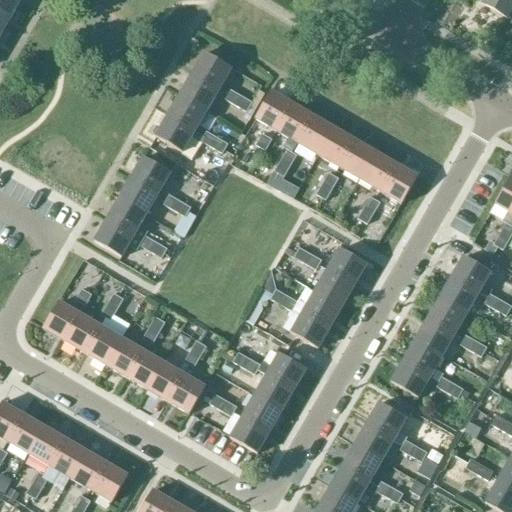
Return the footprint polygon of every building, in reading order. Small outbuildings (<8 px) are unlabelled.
[(0,0),(0,2),(15,12),(21,0),(0,0)] [(511,0),(484,0),(482,6),(506,20),(511,8),(511,0)] [(0,31),(2,33),(15,12),(0,2),(0,31)] [(192,76),(220,92),(232,71),(205,55),(192,76)] [(208,114),(220,92),(192,76),(180,98),(208,114)] [(231,92),(225,101),(236,108),(242,98),(231,92)] [(275,133),(290,106),(271,94),(255,121),(275,133)] [(195,135),(196,134),(208,114),(180,98),(168,119),(195,135)] [(242,98),(236,108),(247,114),(250,110),(253,105),(242,98)] [(296,145),(312,118),(290,106),(275,133),(288,141),(283,151),(286,153),(290,155),(296,145)] [(317,157),(333,130),(312,118),(296,145),(317,157)] [(156,140),(183,156),(195,135),(168,119),(156,140)] [(338,170),(354,143),(333,130),(317,157),(338,170)] [(206,134),(200,144),(211,150),(217,141),(206,134)] [(272,142),(262,136),(256,147),(266,153),(272,142)] [(217,141),(211,150),(222,157),(225,152),(228,147),(217,141)] [(359,182),(375,155),(354,143),(338,170),(359,182)] [(256,151),(250,161),(257,166),(263,155),(256,151)] [(286,153),(280,163),(291,169),(296,159),(290,155),(286,153)] [(380,194),(396,167),(375,155),(359,182),(380,194)] [(131,182),(158,197),(171,176),(143,160),(131,182)] [(280,163),(275,173),(284,179),(291,169),(280,163)] [(380,194),(401,206),(417,179),(396,167),(380,194)] [(329,175),(323,186),(332,191),(339,181),(329,175)] [(510,180),(495,207),(507,214),(502,224),(504,225),(511,229),(511,226),(511,180),(511,179),(510,180)] [(146,219),(158,197),(131,182),(119,203),(146,219)] [(323,186),(316,197),(326,202),(332,191),(323,186)] [(169,197),(163,206),(172,212),(178,202),(169,197)] [(371,199),(364,210),(374,216),(380,205),(371,199)] [(178,202),(172,212),(180,217),(183,212),(186,207),(178,202)] [(119,203),(106,224),(142,245),(140,248),(151,254),(156,245),(146,238),(149,234),(140,229),(146,219),(119,203)] [(364,210),(358,221),(368,226),(374,216),(364,210)] [(106,224),(94,245),(121,261),(129,247),(138,252),(140,248),(142,245),(106,224)] [(504,225),(498,236),(508,241),(511,233),(511,229),(504,225)] [(490,244),(485,253),(493,258),(498,250),(501,252),(508,241),(498,236),(493,246),(490,244)] [(156,245),(151,254),(162,261),(164,257),(167,252),(167,251),(156,245)] [(308,255),(326,266),(332,256),(314,245),(308,255)] [(299,251),(294,260),(304,267),(310,257),(299,251)] [(327,273),(354,289),(366,267),(339,252),(327,273)] [(310,257),(304,267),(315,273),(320,263),(310,257)] [(462,260),(450,281),(487,302),(489,297),(492,293),(483,288),(490,276),(462,260)] [(342,310),(354,289),(327,273),(315,294),(342,310)] [(271,274),(260,291),(262,292),(272,298),(275,292),(271,274)] [(450,281),(438,302),(466,318),(472,307),(481,312),(483,307),(487,302),(450,281)] [(260,291),(242,322),(243,323),(253,329),(262,313),(261,305),(262,305),(270,302),(272,298),(262,292),(260,291)] [(81,292),(75,303),(84,308),(91,298),(81,292)] [(272,298),(270,302),(281,308),(286,299),(275,292),(272,298)] [(315,294),(303,315),(330,331),(342,310),(315,294)] [(114,297),(108,308),(117,313),(123,302),(114,297)] [(487,302),(483,307),(494,314),(500,303),(489,297),(487,302)] [(286,299),(281,308),(291,314),(294,310),(297,305),(286,299)] [(454,339),(466,318),(438,302),(426,323),(454,339)] [(500,303),(494,314),(505,320),(511,309),(500,303)] [(62,344),(78,316),(59,305),(43,332),(62,344)] [(108,308),(101,318),(105,320),(111,324),(117,313),(108,308)] [(291,314),(289,319),(298,324),(291,337),(318,352),(330,331),(303,315),(294,310),(291,314)] [(83,356),(99,329),(78,316),(62,344),(83,356)] [(114,325),(111,324),(105,320),(100,329),(99,329),(83,356),(104,368),(120,341),(109,334),(114,325)] [(155,320),(148,331),(158,336),(164,326),(155,320)] [(441,360),(454,339),(426,323),(414,344),(441,360)] [(148,331),(142,342),(146,344),(152,347),(158,336),(148,331)] [(465,338),(460,348),(470,354),(476,344),(465,338)] [(126,380),(141,353),(120,341),(104,368),(126,380)] [(141,353),(126,380),(147,392),(162,365),(150,358),(155,349),(152,347),(146,344),(141,353)] [(414,344),(401,365),(429,381),(438,386),(441,380),(443,377),(435,372),(441,360),(414,344)] [(476,344),(470,354),(481,360),(487,350),(476,344)] [(197,345),(190,355),(200,361),(206,350),(197,345)] [(190,355),(184,366),(189,369),(193,371),(200,361),(190,355)] [(239,356),(233,366),(244,372),(249,362),(239,356)] [(260,369),(258,372),(266,377),(294,393),(306,373),(278,357),(271,370),(262,365),(260,369)] [(249,362),(244,372),(255,378),(255,377),(258,373),(258,372),(260,369),(249,362)] [(183,377),(162,365),(147,392),(168,405),(183,377)] [(418,401),(429,381),(401,365),(390,385),(418,401)] [(205,390),(191,382),(196,373),(193,371),(189,369),(183,377),(168,405),(189,417),(205,390)] [(282,414),(294,393),(266,377),(254,398),(282,414)] [(438,386),(436,389),(447,395),(452,386),(441,380),(438,386)] [(452,386),(447,395),(458,402),(463,392),(452,386)] [(215,398),(209,407),(220,413),(225,404),(215,398)] [(269,436),(282,414),(254,398),(242,419),(269,436)] [(225,404),(220,413),(231,420),(236,410),(225,404)] [(7,445),(23,418),(2,405),(0,407),(0,440),(7,445)] [(377,407),(365,428),(393,444),(402,449),(405,443),(407,440),(398,435),(405,422),(377,407)] [(491,426),(502,433),(507,424),(496,417),(495,420),(491,426)] [(23,418),(7,445),(28,457),(44,430),(23,418)] [(257,457),(269,436),(242,419),(230,440),(257,457)] [(511,426),(507,424),(502,433),(511,438),(511,426)] [(469,425),(464,434),(473,439),(475,441),(480,432),(469,425)] [(381,465),(393,444),(365,428),(353,449),(381,465)] [(49,469),(65,442),(44,430),(28,457),(49,469)] [(49,469),(44,478),(48,480),(47,483),(50,485),(57,474),(70,481),(85,454),(65,442),(49,469)] [(402,449),(400,453),(411,459),(416,450),(405,443),(403,448),(402,449)] [(369,486),(370,484),(381,465),(353,449),(341,470),(369,486)] [(416,450),(411,459),(421,465),(427,456),(416,450)] [(442,458),(431,452),(426,461),(437,467),(442,458)] [(90,493),(106,466),(85,454),(70,481),(90,493)] [(511,460),(508,458),(495,481),(511,489),(511,460)] [(482,467),(471,461),(468,466),(465,471),(477,477),(482,467)] [(106,466),(90,493),(111,506),(127,478),(106,466)] [(489,492),(482,505),(494,511),(511,511),(511,489),(495,481),(491,478),(494,474),(482,467),(477,477),(487,483),(483,489),(489,492)] [(341,470),(329,491),(357,507),(369,486),(341,470)] [(39,475),(33,485),(42,491),(47,483),(48,480),(44,478),(44,477),(39,475)] [(33,485),(27,496),(36,501),(42,491),(33,485)] [(380,485),(375,494),(386,500),(391,491),(380,485)] [(18,496),(9,491),(5,498),(14,503),(18,496)] [(354,511),(357,507),(329,491),(317,511),(354,511)] [(391,491),(386,500),(396,506),(402,497),(391,491)] [(152,493),(140,511),(169,511),(174,506),(152,493)] [(81,499),(74,510),(78,511),(85,511),(90,504),(81,499)]
